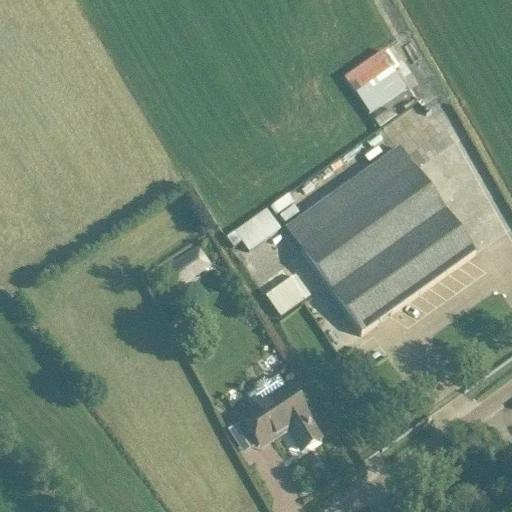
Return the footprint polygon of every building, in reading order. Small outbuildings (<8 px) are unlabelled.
[(475,256),(414,171),(399,150),(285,232),(360,338),(475,256)] [(511,194),(510,191),(501,195),(511,213),(511,212),(511,194)] [(273,239),(267,233),(251,250),(267,266),(291,242),(281,232),(273,239)] [(210,269),(197,248),(158,273),(167,287),(171,284),(176,291),(210,269)] [(322,442),(288,390),(285,391),(278,378),(269,384),(262,382),(256,386),(255,393),(247,399),(255,411),(241,420),(262,452),(288,435),(301,455),(322,442)]
